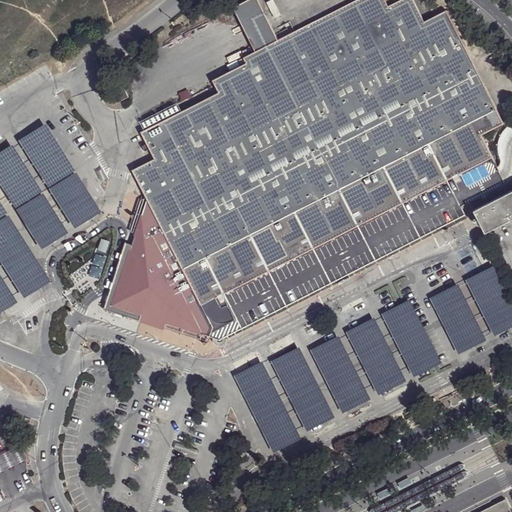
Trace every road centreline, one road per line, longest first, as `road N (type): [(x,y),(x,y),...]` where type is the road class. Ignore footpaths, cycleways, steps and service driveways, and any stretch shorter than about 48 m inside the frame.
road 1 (tertiary): [(511,389),(270,511)]
road 2 (unclassified): [(61,511),(45,460),(63,377),(0,350)]
